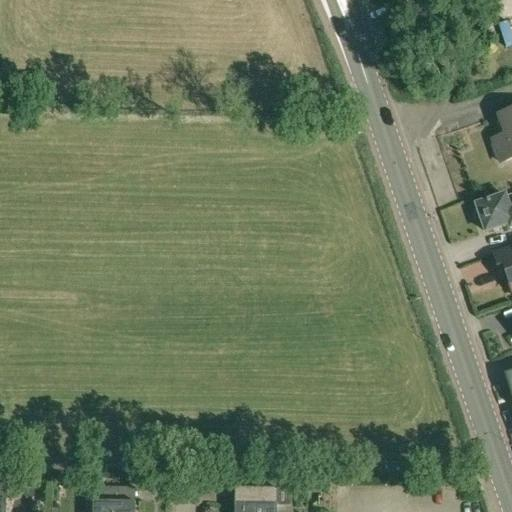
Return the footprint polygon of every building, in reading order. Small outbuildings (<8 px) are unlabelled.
[(511,113),(498,118),(504,136),(492,141),(499,164),(511,159),(511,113)] [(510,229),(511,228),(511,211),(510,212),(504,197),(476,207),(476,209),(475,212),(477,219),(480,221),(485,234),(508,225),(510,229)] [(511,249),(493,256),(500,276),(502,283),(508,281),(511,292),(511,249)] [(236,505),(235,511),(278,511),(279,491),(277,491),(277,479),(260,479),(260,490),(247,490),(236,490),(236,505)] [(92,511),(135,511),(135,504),(124,503),(124,489),(135,489),(135,488),(93,488),(92,511)]
